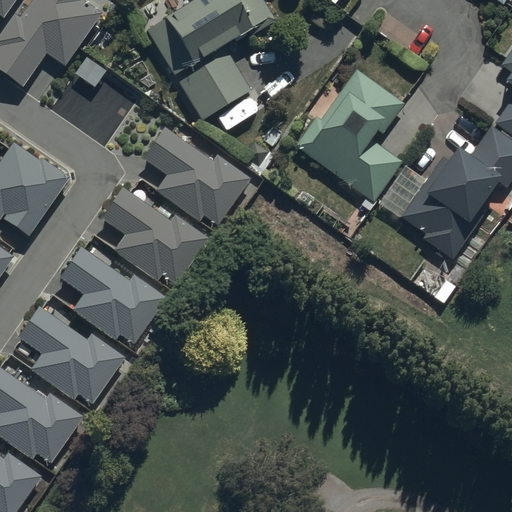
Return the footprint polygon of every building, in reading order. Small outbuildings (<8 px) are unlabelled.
[(102,11),(86,0),(33,0),(23,16),(16,12),(0,35),(0,44),(1,45),(0,46),(0,69),(24,85),(47,51),(66,64),(102,11)] [(14,0),(0,0),(0,12),(4,15),(14,0)] [(198,131),(209,124),(219,140),(255,118),(243,98),(246,96),(223,59),(277,26),(260,0),(156,0),(152,2),(164,21),(139,36),(198,131)] [(486,0),(501,10),(507,0),(486,0)] [(511,47),(497,69),(509,77),(500,91),(511,99),(492,126),(511,140),(511,47)] [(404,109),(353,75),(319,124),(315,121),(292,152),(371,207),(400,165),(377,148),(404,109)] [(219,225),(251,178),(218,155),(214,160),(165,127),(144,158),(167,174),(156,191),(200,221),(204,215),(219,225)] [(403,169),(378,207),(426,239),(424,243),(454,263),(475,231),(470,227),(491,194),(502,202),(511,187),(511,147),(486,131),(465,163),(454,155),(448,164),(438,158),(422,181),(403,169)] [(40,161),(13,143),(0,162),(0,222),(3,218),(29,236),(70,176),(42,157),(40,161)] [(176,283),(208,236),(175,213),(172,218),(123,185),(102,216),(125,232),(113,249),(158,279),(162,273),(176,283)] [(511,215),(496,240),(511,249),(511,215)] [(0,275),(14,256),(0,246),(0,275)] [(136,345),(168,298),(135,275),(132,280),(83,247),(62,278),(85,294),(73,311),(118,341),(122,335),(136,345)] [(92,404),(124,357),(91,334),(88,339),(39,306),(18,337),(41,353),(29,370),(74,400),(78,394),(92,404)] [(52,463),(84,416),(51,393),(48,398),(0,365),(0,411),(1,412),(0,413),(0,435),(34,459),(38,453),(52,463)] [(0,511),(16,511),(41,477),(8,454),(4,459),(0,456),(0,511)]
